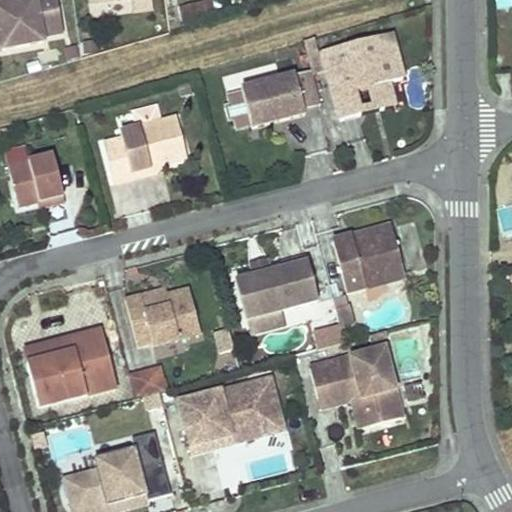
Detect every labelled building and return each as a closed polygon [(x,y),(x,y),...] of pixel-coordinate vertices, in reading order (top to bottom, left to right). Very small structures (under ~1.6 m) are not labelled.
[(66,37),(59,0),(37,0),(38,4),(16,9),(14,1),(0,3),(0,54),(46,46),(45,40),(66,37)] [(38,4),(37,0),(21,0),(14,1),(16,9),(38,4)] [(180,23),(218,18),(216,1),(178,6),(180,23)] [(117,51),(113,37),(103,40),(107,54),(117,51)] [(395,37),(326,54),(331,72),(343,123),(364,118),(358,94),(373,91),(372,86),(377,85),(378,89),(393,86),(407,82),(395,37)] [(107,54),(103,40),(85,45),(87,60),(107,54)] [(317,40),(306,43),(312,66),(323,64),(321,56),(317,40)] [(331,72),(326,54),(321,56),(323,64),(312,66),(314,73),(315,76),(331,72)] [(315,76),(314,73),(244,92),(255,131),(274,126),(272,121),(280,119),(281,124),(308,117),(306,112),(323,107),(315,76)] [(358,94),(364,118),(399,109),(393,86),(378,89),(377,85),(372,86),(373,91),(358,94)] [(121,122),(123,133),(153,126),(150,115),(121,122)] [(125,140),(107,144),(117,186),(136,181),(134,175),(164,167),(190,160),(179,119),(153,126),(123,133),(125,140)] [(55,157),(10,169),(21,210),(39,206),(50,203),(52,209),(67,205),(55,157)] [(134,175),(136,181),(166,173),(164,167),(134,175)] [(41,211),(52,209),(50,203),(39,206),(41,211)] [(354,239),(335,244),(349,297),(367,292),(365,283),(387,277),(390,287),(407,282),(394,229),(361,237),(362,242),(355,244),(354,239)] [(320,306),(309,262),(284,269),(285,274),(273,277),(257,281),(238,286),(248,325),(250,324),(284,315),(320,306)] [(273,277),(269,264),(253,268),(257,281),(273,277)] [(365,283),(367,292),(390,287),(387,277),(365,283)] [(203,338),(192,294),(145,306),(143,300),(128,304),(140,351),(155,347),(156,351),(203,338)] [(351,310),(338,314),(343,331),(343,333),(356,329),(351,310)] [(287,327),(284,315),(250,324),(253,336),(287,327)] [(343,333),(343,331),(325,336),(330,353),(347,348),(343,333)] [(29,370),(40,412),(118,392),(104,335),(73,343),(76,357),(29,370)] [(330,353),(325,336),(316,338),(320,355),(330,353)] [(76,357),(73,343),(25,356),(29,370),(76,357)] [(404,424),(387,355),(312,373),(319,403),(351,395),(354,407),(363,405),(370,433),(404,424)] [(156,398),(150,374),(132,378),(138,403),(156,398)] [(271,384),(255,388),(269,440),(284,436),(271,384)] [(255,388),(179,408),(192,460),(214,454),(212,447),(231,442),(233,449),(269,440),(255,388)] [(351,395),(319,403),(322,415),(354,407),(351,395)] [(170,499),(156,438),(133,443),(135,453),(95,463),(97,472),(63,480),(69,505),(81,502),(83,511),(91,511),(107,508),(106,502),(124,498),(126,504),(146,499),(148,505),(170,499)] [(212,447),(214,454),(233,449),(231,442),(212,447)] [(130,511),(148,508),(148,505),(146,499),(126,504),(124,498),(106,502),(107,508),(91,511),(83,511),(81,502),(69,505),(70,511),(130,511)]
